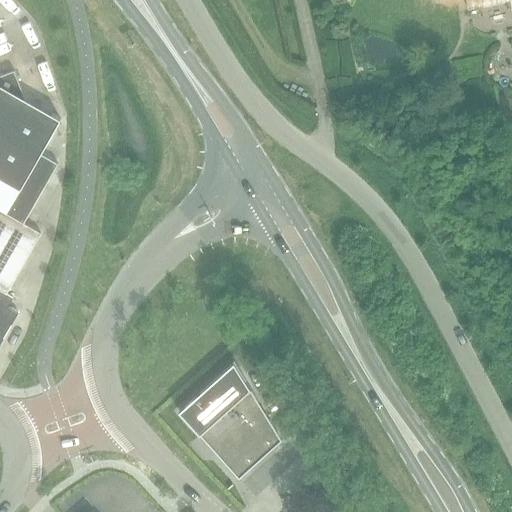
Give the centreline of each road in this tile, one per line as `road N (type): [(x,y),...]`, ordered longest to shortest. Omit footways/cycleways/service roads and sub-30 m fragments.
road 1 (unclassified): [(511,444),(395,231),(364,195),(260,112),(188,0)]
road 2 (secondary): [(450,511),(262,197)]
road 3 (secondary): [(252,182),(139,0)]
road 4 (tertiary): [(118,406),(108,368),(117,316),(141,272),(175,242)]
road 5 (residential): [(218,511),(152,451),(118,406)]
